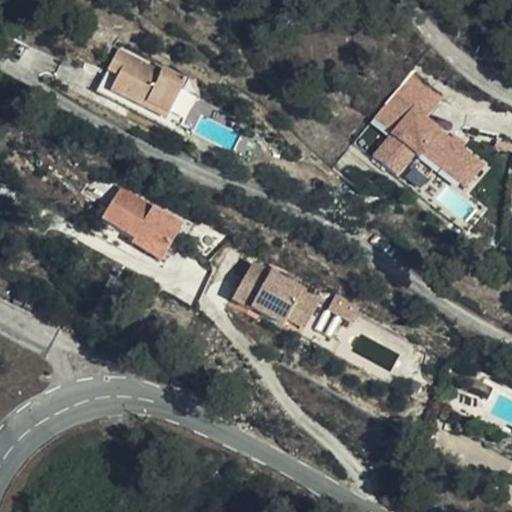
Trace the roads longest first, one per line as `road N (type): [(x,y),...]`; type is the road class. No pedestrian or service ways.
road 1 (tertiary): [(99,396),(169,403),(350,511)]
road 2 (residential): [(511,85),(443,40),(407,0)]
road 3 (unclassified): [(99,396),(72,351),(0,313)]
